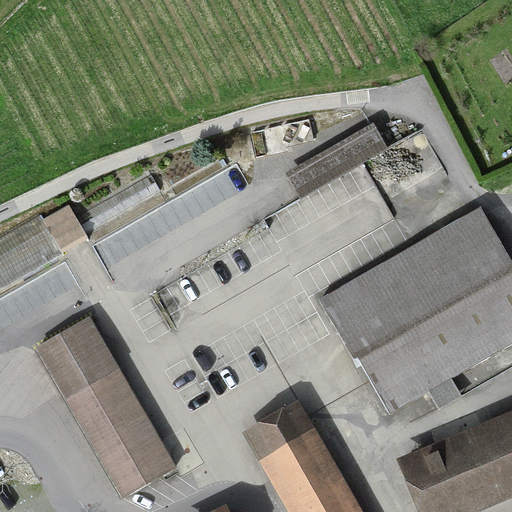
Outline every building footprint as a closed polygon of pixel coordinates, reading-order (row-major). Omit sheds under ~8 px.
[(373,130),(290,177),(302,199),(385,150),(373,130)] [(0,238),(0,289),(87,240),(89,241),(85,234),(160,191),(151,175),(76,218),(69,206),(44,220),(41,215),(0,238)] [(511,264),(480,209),(320,301),(358,368),(362,366),(389,414),(511,343),(511,264)] [(38,349),(123,498),(175,468),(89,319),(38,349)] [(296,511),(357,511),(358,511),(351,498),(347,501),(308,433),(303,435),(290,413),(252,434),(296,511)] [(511,423),(406,468),(424,511),(453,511),(511,487),(511,423)]
